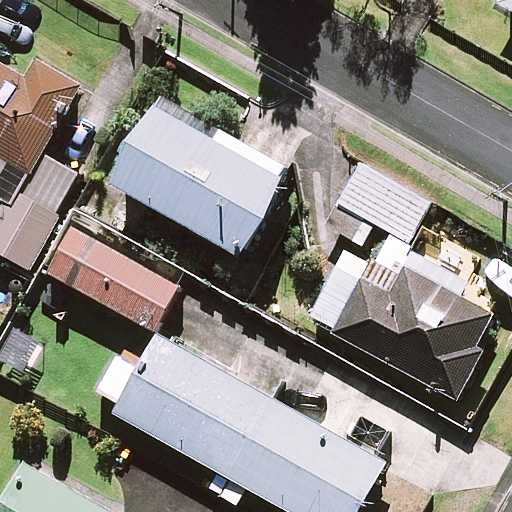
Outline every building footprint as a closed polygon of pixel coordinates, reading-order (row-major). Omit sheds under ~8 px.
[(33,83),(0,63),(0,192),(15,201),(0,226),(0,254),(32,273),(84,182),(47,160),(87,92),(42,67),(33,83)] [(229,140),(172,107),(124,192),(252,265),(297,186),(226,146),(229,140)] [(434,207),(367,168),(331,229),(366,249),(380,226),(412,245),(434,207)] [(187,288),(82,232),(57,280),(161,336),(187,288)] [(351,258),(318,319),(342,332),(339,338),(462,404),(488,356),(481,353),(507,305),(393,244),(378,273),(351,258)] [(52,344),(24,329),(7,361),(34,376),(52,344)] [(367,511),(392,469),(168,343),(125,418),(290,511),(367,511)] [(108,511),(32,468),(6,511),(108,511)]
